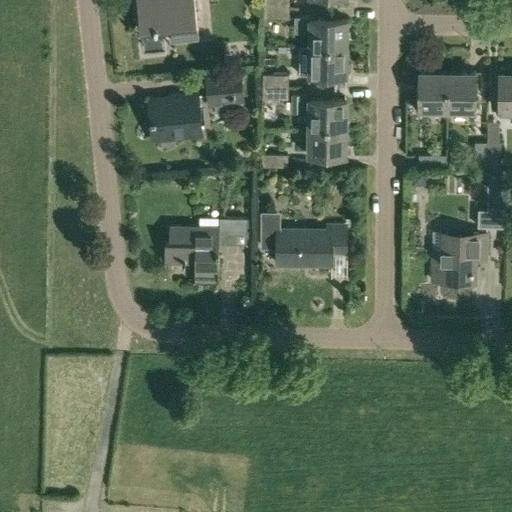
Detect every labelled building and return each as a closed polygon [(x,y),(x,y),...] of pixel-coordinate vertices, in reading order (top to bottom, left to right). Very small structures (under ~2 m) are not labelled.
[(170,27),(172,42),(199,39),(194,0),(137,0),(141,30),(170,27)] [(289,19),(289,6),(264,6),(264,18),(289,19)] [(294,31),(309,32),(309,47),(348,47),(348,19),(309,18),(309,16),(295,16),(294,31)] [(348,75),(348,47),(309,47),(308,74),(348,75)] [(209,107),(245,103),(241,70),(205,74),(209,107)] [(419,109),(447,110),(448,71),(420,70),(419,109)] [(511,70),(499,71),(499,115),(510,115),(510,121),(511,120),(511,70)] [(447,110),(475,110),(476,71),(448,71),(447,110)] [(263,73),(263,86),(288,86),(288,74),(263,73)] [(288,98),(288,86),(263,86),(263,98),(288,98)] [(347,127),(347,99),(310,98),(310,93),(292,93),(292,112),(308,112),(308,126),(347,127)] [(201,133),(197,94),(150,98),(153,138),(201,133)] [(486,142),(486,167),(501,168),(501,141),(499,141),(499,121),(487,120),(486,142)] [(346,155),(347,127),(308,126),(307,154),(346,155)] [(475,167),(486,167),(486,142),(474,142),(475,167)] [(288,167),(288,154),(262,153),(262,166),(288,167)] [(447,166),(447,154),(418,154),(419,166),(447,166)] [(488,168),(488,182),(505,183),(506,169),(488,168)] [(411,170),(411,184),(422,184),(425,181),(425,171),(411,170)] [(332,174),(332,184),(342,185),(342,175),(332,174)] [(505,183),(488,182),(487,210),(480,210),(480,226),(505,226),(505,183)] [(327,229),(279,228),(279,222),(276,222),(276,212),(262,212),(262,246),(277,246),(277,263),(331,263),(331,253),(346,253),(346,224),(327,224),(327,229)] [(220,216),(220,226),(169,225),(169,240),(165,240),(164,260),(195,261),(194,279),(218,280),(219,242),(246,243),(247,217),(220,216)] [(444,231),(443,251),(433,250),(432,279),(473,280),(473,258),(486,258),(487,232),(444,231)]
